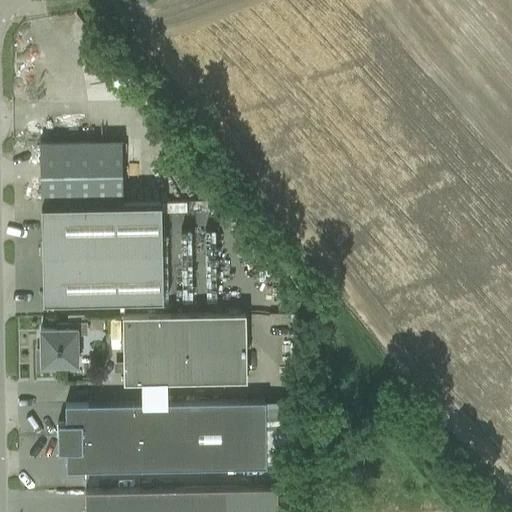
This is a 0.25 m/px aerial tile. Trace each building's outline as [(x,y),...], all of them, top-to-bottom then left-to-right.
[(121,140),(39,142),(40,203),(122,201),(121,140)] [(160,202),(40,204),(42,300),(162,298),(160,202)] [(246,379),(245,312),(121,314),(123,382),(246,379)] [(40,328),(40,349),(36,349),(36,369),(52,368),(52,364),(77,363),(76,332),(85,332),(85,323),(57,323),(57,328),(40,328)] [(82,436),(57,437),(57,451),(65,450),(66,470),(265,466),(264,400),(154,402),(155,436),(82,437),(82,436)] [(155,436),(154,402),(64,404),(65,423),(57,423),(57,437),(82,436),(82,437),(155,436)] [(276,511),(276,486),(84,490),(84,511),(276,511)]
